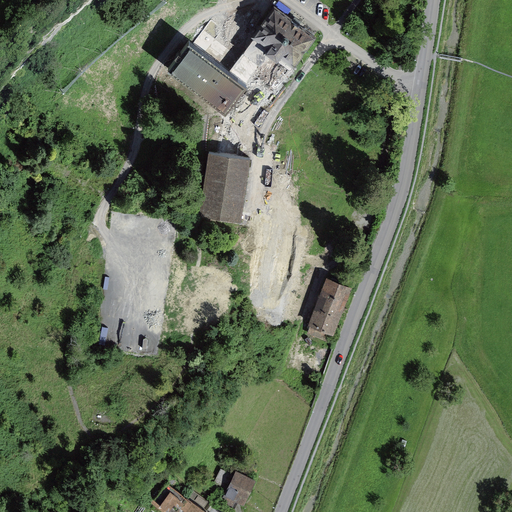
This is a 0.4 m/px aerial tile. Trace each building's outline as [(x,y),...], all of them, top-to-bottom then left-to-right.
[(274,8),(251,39),(293,69),(316,38),(274,8)] [(221,153),(211,151),(202,215),(244,221),(244,219),(245,212),(253,157),(241,156),(221,153)] [(286,312),(298,213),(269,209),(257,308),(286,312)] [(355,287),(330,277),(312,323),(313,324),(310,333),(331,342),(334,332),(337,333),(355,287)] [(292,370),(307,375),(310,367),(324,371),(332,347),(302,338),(292,370)] [(94,407),(90,420),(116,427),(119,413),(94,407)] [(259,479),(238,469),(236,474),(223,467),(214,486),(227,492),(223,501),(239,508),(243,499),(248,502),(259,479)] [(187,511),(196,501),(169,481),(153,503),(165,511),(187,511)] [(196,501),(187,511),(211,511),(209,510),(196,501)]
